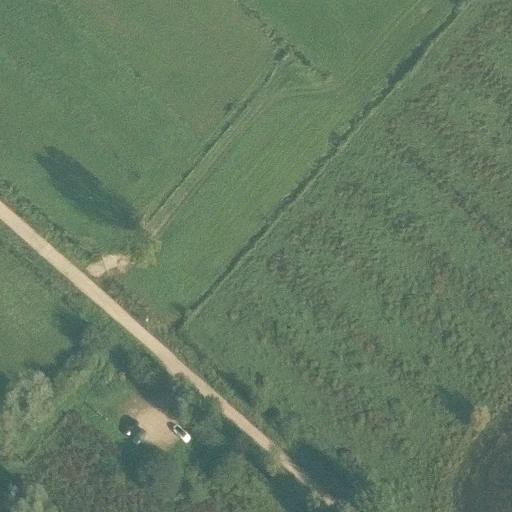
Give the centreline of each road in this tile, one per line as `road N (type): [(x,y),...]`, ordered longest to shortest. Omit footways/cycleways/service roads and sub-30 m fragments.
road 1 (track): [(0,210),(199,385)]
road 2 (track): [(199,385),(343,511)]
